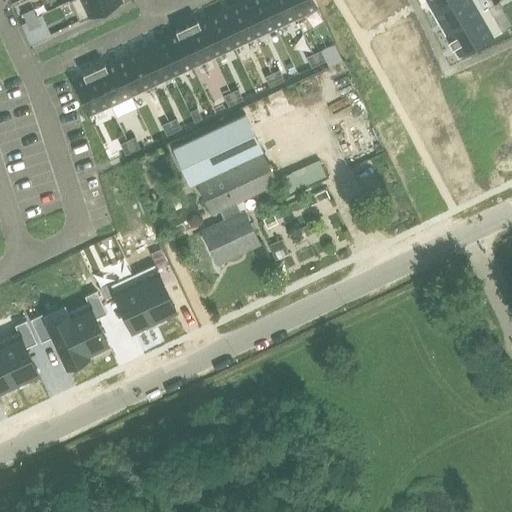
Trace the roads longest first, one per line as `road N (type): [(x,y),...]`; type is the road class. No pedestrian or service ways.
road 1 (tertiary): [(0,451),(511,211)]
road 2 (residential): [(29,75),(79,235),(24,261)]
road 3 (residential): [(29,75),(193,0)]
